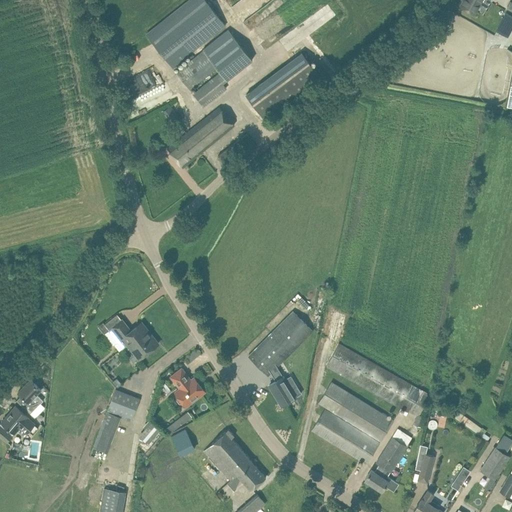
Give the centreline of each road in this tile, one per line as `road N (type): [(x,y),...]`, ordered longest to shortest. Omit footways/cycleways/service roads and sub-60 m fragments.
road 1 (unclassified): [(142,235),(169,223),(396,49),(443,0)]
road 2 (tertiary): [(369,511),(264,436),(142,235)]
road 3 (tertiary): [(142,235),(80,0)]
road 4 (unclassified): [(0,384),(52,340),(107,254),(142,235)]
